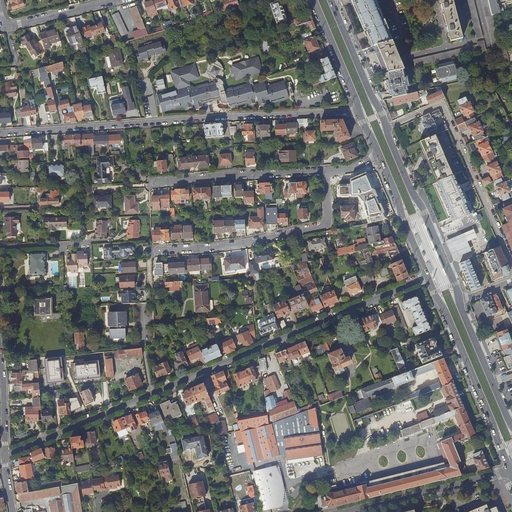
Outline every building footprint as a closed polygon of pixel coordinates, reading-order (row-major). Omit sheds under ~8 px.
[(22,0),(11,0),(12,4),(11,4),(12,9),(24,6),(22,0)] [(157,10),(156,9),(153,0),(152,1),(145,4),(148,13),(151,12),(157,10)] [(168,9),(167,5),(165,0),(154,0),(153,0),(156,9),(162,7),(163,10),(168,9)] [(168,9),(169,11),(181,7),(178,0),(166,0),(169,5),(167,5),(168,9)] [(226,10),(239,6),(237,0),(223,0),(222,0),(226,10)] [(270,4),(277,23),(287,20),(280,0),(270,4)] [(354,0),(367,29),(369,35),(373,45),(392,40),(387,29),(389,28),(385,19),(383,19),(375,0),(354,0)] [(445,26),(447,31),(449,31),(451,40),(463,37),(453,0),(440,0),(442,4),(440,4),(441,9),(443,9),(447,26),(445,26)] [(467,0),(477,38),(481,36),(483,36),(473,0),(467,0)] [(481,0),(493,47),(500,45),(493,13),(492,13),(488,0),(481,0)] [(488,0),(492,13),(493,13),(501,11),(498,0),(488,0)] [(148,35),(137,7),(131,9),(139,30),(133,32),(135,39),(148,35)] [(118,13),(112,16),(122,36),(127,33),(118,13)] [(304,23),(313,21),(310,15),(294,20),(295,23),(294,23),(291,26),(291,28),(304,23)] [(213,19),(216,29),(225,25),(222,16),(213,19)] [(166,29),(174,27),(172,21),(161,24),(163,30),(166,29)] [(316,29),(313,21),(304,23),(308,32),(309,31),(316,29)] [(102,24),(97,26),(100,34),(105,32),(102,24)] [(87,52),(85,48),(78,26),(73,28),(72,29),(72,28),(70,29),(68,28),(67,28),(66,29),(65,30),(65,31),(65,33),(66,33),(68,37),(71,44),(72,44),(73,45),(79,43),(82,54),(87,52)] [(94,36),(100,34),(97,26),(91,28),(90,26),(83,28),(87,37),(93,34),(94,36)] [(365,34),(358,37),(359,39),(369,35),(367,29),(363,31),(365,34)] [(40,34),(42,40),(45,50),(50,48),(49,44),(60,41),(57,30),(46,34),(46,32),(40,34)] [(309,31),(308,32),(302,34),(305,40),(311,37),(309,31)] [(45,50),(42,40),(35,44),(33,40),(31,41),(27,35),(19,39),(22,46),(25,44),(31,56),(34,54),(37,58),(36,57),(42,54),(41,52),(45,50)] [(315,37),(304,41),(309,53),(320,48),(315,37)] [(477,41),(478,43),(413,59),(414,65),(486,48),(484,39),(482,39),(477,41)] [(373,45),(382,67),(386,65),(388,71),(402,68),(404,67),(393,40),(392,40),(373,45)] [(155,53),(156,55),(157,55),(158,57),(159,56),(161,55),(162,53),(166,52),(165,46),(162,47),(161,42),(153,45),(152,42),(144,44),(145,47),(138,49),(139,54),(137,55),(139,60),(143,59),(144,62),(147,62),(149,61),(148,58),(149,57),(148,56),(155,53)] [(500,45),(505,70),(511,68),(506,44),(500,45)] [(119,48),(108,50),(112,67),(123,64),(119,48)] [(320,60),(328,57),(326,53),(317,55),(319,61),(320,60)] [(337,77),(328,57),(320,60),(324,69),(323,70),(323,72),(324,71),(326,74),(319,77),(320,78),(304,84),(305,89),(337,77)] [(177,74),(184,105),(185,109),(186,108),(186,109),(189,109),(190,109),(191,108),(192,108),(192,107),(193,106),(192,105),(194,104),(196,108),(197,109),(199,109),(200,108),(201,108),(203,107),(202,106),(203,106),(202,102),(212,99),(213,100),(220,98),(221,102),(223,103),(225,103),(226,103),(229,103),(230,106),(237,103),(237,104),(248,101),(249,105),(250,104),(250,106),(252,105),(253,105),(255,104),(256,104),(256,103),(257,102),(256,101),(258,101),(260,104),(261,105),(262,105),(264,105),(266,104),(266,103),(267,102),(266,99),(269,98),(271,102),(289,96),(285,82),(270,87),(269,83),(265,84),(265,83),(254,86),(250,74),(261,71),(260,67),(258,66),(259,65),(257,59),(251,61),(251,62),(249,61),(242,64),(241,65),(239,64),(234,66),(235,72),(237,73),(236,74),(237,78),(248,75),(251,84),(233,90),(232,89),(225,91),(223,84),(224,84),(224,83),(223,81),(222,80),(220,79),(220,77),(222,78),(223,77),(224,75),(224,72),(222,71),(223,70),(223,69),(222,66),(221,64),(219,62),(217,61),(214,63),(213,63),(211,65),(209,64),(208,65),(207,68),(207,70),(209,71),(207,74),(217,79),(218,82),(208,85),(191,90),(188,80),(195,78),(193,74),(196,74),(194,66),(188,68),(187,69),(186,69),(182,70),(182,73),(177,74)] [(437,67),(440,78),(441,78),(442,81),(458,78),(457,74),(458,74),(456,63),(454,63),(453,60),(438,63),(439,67),(437,67)] [(53,73),(56,73),(55,71),(62,69),(63,70),(63,72),(64,78),(66,78),(63,62),(49,66),(46,67),(48,73),(53,72),(53,73)] [(51,87),(48,73),(46,67),(39,69),(41,78),(40,79),(41,82),(45,81),(48,96),(46,97),(46,99),(52,98),(52,100),(47,101),(48,106),(44,107),(46,113),(57,110),(51,87)] [(387,71),(388,79),(386,79),(389,90),(391,89),(394,88),(395,91),(391,92),(393,96),(399,95),(408,93),(407,88),(403,89),(402,86),(406,86),(409,85),(407,75),(404,75),(402,68),(388,71),(387,71)] [(174,108),(184,105),(177,74),(174,75),(175,79),(176,80),(176,82),(177,86),(178,86),(180,91),(169,94),(169,93),(158,96),(162,111),(173,108),(174,108)] [(481,75),(484,82),(491,80),(488,74),(481,75)] [(104,83),(102,76),(88,79),(90,87),(97,86),(99,93),(106,91),(104,83)] [(15,90),(17,90),(16,81),(5,83),(7,97),(16,95),(15,90)] [(408,93),(399,95),(401,101),(419,97),(435,89),(437,89),(438,91),(427,96),(430,103),(445,96),(440,85),(408,93)] [(460,105),(464,115),(466,114),(468,119),(475,116),(473,111),(474,111),(470,100),(468,101),(466,96),(458,99),(460,105)] [(27,102),(29,115),(36,114),(33,100),(27,101),(27,102)] [(77,123),(76,120),(74,112),(73,106),(70,107),(68,100),(59,102),(61,109),(67,107),(68,113),(63,115),(65,122),(70,120),(71,123),(77,123)] [(111,106),(113,116),(126,113),(123,101),(119,102),(119,104),(111,106)] [(21,117),(29,115),(27,102),(25,102),(26,106),(22,107),(22,108),(20,109),(21,117)] [(86,117),(93,116),(91,105),(84,107),(86,117)] [(422,122),(427,131),(428,131),(431,136),(435,134),(444,130),(448,128),(446,123),(437,127),(432,117),(442,113),(440,109),(438,108),(422,116),(424,121),(422,122)] [(74,112),(76,120),(84,118),(82,110),(74,112)] [(0,123),(12,123),(10,113),(0,113),(0,123)] [(462,115),(455,119),(457,124),(465,121),(462,115)] [(469,125),(475,140),(476,140),(484,136),(487,135),(490,133),(489,132),(484,135),(483,131),(483,130),(479,120),(477,121),(475,116),(468,119),(467,120),(469,125)] [(297,123),(298,128),(306,128),(308,125),(308,119),(297,119),(297,123)] [(321,121),(321,131),(335,130),(340,142),(350,137),(343,120),(321,121)] [(457,124),(460,131),(467,128),(468,126),(465,120),(465,121),(457,124)] [(223,122),(204,124),(206,138),(224,136),(223,122)] [(298,133),(298,128),(297,123),(286,124),(286,125),(287,133),(298,133)] [(249,142),(256,142),(255,131),(253,131),(252,125),(244,125),(244,130),(243,130),(243,135),(246,135),(249,135),(249,142)] [(287,134),(287,133),(286,125),(275,125),(276,135),(287,134)] [(258,126),(258,137),(270,136),(270,126),(258,126)] [(306,132),(306,143),(312,143),(311,141),(315,141),(315,131),(306,132)] [(511,135),(511,133),(501,138),(503,142),(511,137),(511,135)] [(94,145),(94,144),(94,138),(93,134),(80,135),(81,145),(89,145),(89,155),(93,154),(93,145),(94,145)] [(431,136),(420,140),(429,161),(444,154),(435,134),(431,136)] [(69,145),(74,144),(73,135),(65,136),(65,140),(66,145),(69,145)] [(108,139),(108,144),(120,143),(120,141),(121,141),(121,138),(120,138),(120,135),(108,135),(108,139)] [(33,150),(33,149),(32,139),(31,136),(25,137),(25,139),(26,151),(27,151),(33,150)] [(478,145),(482,155),(483,155),(485,159),(493,156),(491,151),(492,150),(488,140),(486,141),(484,136),(476,140),(478,144),(478,145)] [(44,151),(49,151),(48,142),(42,143),(41,138),(32,139),(33,149),(44,148),(44,151)] [(466,144),(469,151),(474,149),(471,142),(466,144)] [(353,143),(341,148),(347,161),(358,156),(353,143)] [(213,153),(214,155),(219,154),(220,165),(232,164),(231,153),(233,153),(233,148),(213,150),(213,153)] [(295,151),(280,152),(280,161),(296,161),(295,151)] [(245,154),(246,165),(255,165),(254,153),(245,154)] [(428,161),(438,182),(453,175),(444,154),(429,161),(428,161)] [(208,156),(193,157),(194,167),(198,166),(201,166),(201,167),(209,166),(208,156)] [(487,165),(491,175),(492,175),(494,180),(502,176),(503,175),(497,160),(495,161),(493,156),(485,159),(487,165)] [(191,167),(194,167),(193,157),(178,158),(179,169),(188,168),(188,167),(191,167)] [(112,158),(97,159),(99,176),(106,175),(105,167),(108,167),(108,166),(113,166),(112,158)] [(19,172),(29,172),(28,160),(18,161),(19,172)] [(166,160),(154,161),(155,165),(157,165),(157,166),(158,166),(159,171),(167,170),(166,160)] [(48,165),(49,177),(65,176),(65,164),(48,165)] [(387,219),(366,173),(351,179),(350,184),(339,186),(339,189),(337,189),(338,197),(357,196),(363,202),(368,224),(387,219)] [(458,184),(454,175),(453,175),(438,182),(433,184),(448,218),(451,217),(452,219),(453,222),(472,213),(467,202),(468,202),(459,184),(458,184)] [(482,179),(484,184),(492,181),(489,175),(482,179)] [(496,185),(500,195),(501,195),(503,200),(511,195),(511,184),(509,178),(504,181),(502,176),(494,180),(496,185)] [(297,194),(297,193),(297,183),(289,183),(288,184),(288,186),(289,186),(289,189),(289,190),(285,190),(285,198),(290,197),(290,194),(297,194)] [(297,183),(297,193),(301,193),(301,191),(306,191),(306,184),(302,184),(302,183),(297,183)] [(261,194),(266,194),(265,184),(258,184),(258,190),(257,190),(257,193),(258,194),(261,193),(261,194)] [(265,184),(266,194),(270,194),(270,193),(273,193),(274,192),(274,189),(273,189),(273,184),(265,184)] [(236,196),(244,196),(244,194),(244,192),(244,185),(235,185),(236,196)] [(215,197),(223,197),(223,186),(214,187),(215,197)] [(223,186),(223,197),(232,197),(231,186),(223,186)] [(8,187),(0,187),(0,201),(9,201),(9,192),(8,192),(8,187)] [(195,199),(202,199),(202,188),(194,189),(194,197),(195,197),(195,199)] [(202,199),(202,201),(210,201),(210,198),(211,198),(211,188),(202,188),(202,199)] [(40,199),(40,204),(59,204),(58,190),(51,190),(51,194),(46,194),(46,199),(40,199)] [(176,203),(181,203),(181,190),(176,191),(172,191),(173,199),(176,199),(176,203)] [(181,190),(181,203),(186,203),(186,199),(190,199),(189,190),(185,191),(185,190),(181,190)] [(255,203),(254,193),(244,194),(244,196),(245,203),(255,203)] [(160,196),(160,207),(170,207),(170,195),(160,196)] [(111,196),(105,196),(100,196),(94,196),(94,208),(100,208),(100,207),(106,207),(106,208),(112,208),(111,196)] [(135,200),(134,196),(125,196),(126,214),(139,213),(139,204),(135,205),(135,200)] [(161,210),(160,207),(160,196),(152,197),(153,203),(154,203),(154,210),(161,210)] [(502,224),(511,245),(511,199),(503,204),(505,207),(503,208),(509,221),(502,224)] [(278,222),(288,222),(287,203),(283,204),(277,204),(278,222)] [(354,206),(342,207),(342,217),(346,217),(346,220),(349,220),(355,220),(354,206)] [(263,207),(258,208),(258,217),(249,217),(250,228),(264,227),(263,207)] [(307,209),(299,210),(299,219),(307,219),(307,209)] [(19,217),(6,218),(6,224),(7,224),(7,236),(17,236),(16,223),(19,223),(19,217)] [(71,218),(48,218),(49,227),(53,227),(53,231),(59,230),(59,227),(71,226),(71,218)] [(129,232),(128,232),(128,238),(139,237),(139,230),(140,230),(139,220),(130,220),(130,224),(129,224),(129,228),(129,232)] [(245,220),(235,221),(236,229),(246,229),(245,220)] [(97,232),(96,232),(96,237),(107,236),(107,233),(108,233),(107,228),(111,228),(111,221),(97,221),(97,229),(97,232)] [(216,233),(225,232),(224,221),(213,221),(213,232),(216,232),(216,233)] [(236,231),(236,229),(235,221),(224,221),(225,232),(225,233),(230,233),(230,232),(236,231)] [(183,238),(194,237),(193,226),(182,227),(183,238)] [(171,238),(183,238),(182,227),(171,228),(171,238)] [(359,251),(363,250),(381,246),(380,242),(381,242),(377,227),(367,229),(370,244),(367,244),(359,246),(355,247),(356,252),(359,251)] [(154,240),(162,240),(161,231),(161,229),(158,229),(158,231),(154,231),(154,240)] [(445,242),(452,260),(461,256),(471,252),(467,243),(477,239),(473,230),(455,238),(445,242)] [(386,245),(395,243),(392,237),(385,239),(386,245)] [(308,242),(310,251),(327,248),(325,238),(320,239),(319,239),(314,240),(308,242)] [(393,264),(402,260),(397,249),(395,243),(386,245),(381,246),(363,250),(367,266),(374,264),(371,256),(388,252),(393,264)] [(114,254),(119,253),(119,254),(119,255),(120,255),(120,256),(121,257),(122,258),(123,258),(124,258),(125,258),(126,258),(127,257),(136,257),(135,245),(119,246),(119,249),(114,249),(113,246),(105,246),(105,259),(114,258),(114,254)] [(486,260),(493,276),(494,276),(496,280),(508,276),(511,267),(508,261),(507,261),(502,251),(500,250),(499,250),(497,246),(484,252),(485,256),(488,255),(489,258),(486,259),(487,260),(486,260)] [(272,249),(254,253),(257,263),(274,259),(272,249)] [(78,255),(79,273),(80,273),(80,272),(83,272),(84,271),(84,267),(88,267),(88,255),(85,255),(82,255),(82,252),(78,253),(78,255)] [(46,261),(46,253),(29,254),(29,261),(29,269),(30,269),(30,277),(47,276),(46,268),(45,261),(46,261)] [(300,261),(308,260),(307,253),(300,253),(300,261)] [(79,276),(79,273),(78,255),(73,255),(73,259),(73,260),(71,260),(67,260),(68,276),(69,277),(77,277),(79,276)] [(230,260),(225,260),(227,271),(246,268),(244,257),(239,257),(239,256),(230,258),(230,260)] [(200,259),(200,260),(200,270),(212,269),(212,258),(200,259)] [(352,259),(356,269),(360,268),(359,261),(357,262),(355,258),(352,259)] [(460,263),(472,290),(481,286),(469,258),(460,263)] [(200,271),(200,270),(200,260),(187,261),(188,271),(200,271)] [(405,268),(402,260),(393,264),(391,265),(398,281),(409,277),(405,268)] [(116,274),(122,273),(136,272),(137,272),(137,268),(135,267),(135,263),(122,263),(122,272),(120,272),(120,271),(117,271),(116,271),(116,274)] [(164,275),(164,274),(163,264),(163,263),(156,264),(156,270),(155,270),(155,276),(164,275)] [(163,264),(164,274),(185,273),(184,263),(163,264)] [(314,280),(312,275),(306,263),(292,265),(300,285),(303,293),(304,294),(308,292),(309,294),(318,290),(314,280)] [(380,270),(381,272),(382,276),(389,273),(386,267),(380,270)] [(362,283),(363,285),(375,280),(372,273),(360,278),(362,283)] [(120,278),(121,288),(135,287),(135,277),(120,278)] [(182,288),(183,287),(183,284),(183,282),(168,282),(164,283),(164,287),(170,287),(171,291),(182,290),(182,288)] [(361,290),(361,289),(359,284),(358,282),(347,287),(350,295),(361,290)] [(208,285),(195,286),(197,312),(211,311),(208,285)] [(325,307),(338,301),(337,298),(335,292),(333,293),(330,287),(327,289),(329,294),(321,298),(325,307)] [(136,303),(135,290),(119,291),(119,297),(122,297),(123,304),(136,303)] [(249,294),(251,294),(250,292),(248,293),(248,290),(242,291),(244,304),(252,303),(251,298),(250,298),(249,294)] [(304,294),(289,301),(291,306),(293,311),(294,313),(309,307),(304,294)] [(480,300),(487,317),(503,310),(496,294),(480,300)] [(319,298),(321,298),(320,296),(317,297),(318,299),(311,302),(311,301),(308,301),(313,312),(323,307),(319,298)] [(417,296),(402,303),(405,311),(410,309),(417,326),(412,328),(416,336),(431,329),(428,322),(427,321),(423,311),(420,304),(421,304),(417,296)] [(51,299),(34,299),(35,315),(52,315),(51,299)] [(278,318),(293,311),(291,306),(288,307),(285,301),(273,306),(278,318)] [(402,332),(406,331),(408,330),(398,306),(394,307),(393,305),(391,306),(393,310),(397,320),(402,332)] [(384,326),(397,320),(393,310),(380,316),(384,326)] [(122,337),(126,337),(126,312),(110,312),(111,337),(112,337),(112,339),(114,340),(120,340),(122,339),(122,337)] [(366,331),(380,325),(376,314),(366,318),(361,320),(366,331)] [(267,321),(271,331),(276,328),(276,329),(280,328),(275,317),(267,321)] [(262,334),(271,331),(267,321),(259,324),(262,331),(261,331),(262,334)] [(252,339),(256,337),(254,325),(247,328),(248,331),(237,336),(240,343),(243,342),(244,346),(254,343),(253,340),(252,339)] [(495,334),(502,351),(503,351),(511,347),(511,331),(509,333),(507,330),(495,334)] [(75,333),(75,343),(79,343),(80,348),(85,348),(84,332),(75,333)] [(430,340),(429,340),(416,346),(423,363),(442,355),(440,350),(439,349),(437,350),(435,345),(436,344),(436,343),(436,342),(436,341),(436,340),(435,339),(434,339),(433,338),(432,338),(432,339),(431,339),(430,339),(430,340)] [(234,348),(236,347),(233,339),(227,342),(231,352),(235,351),(234,348)] [(305,341),(296,345),(300,356),(310,352),(305,341)] [(324,343),(313,348),(318,359),(328,354),(328,352),(330,351),(326,341),(323,343),(324,343)] [(227,354),(231,352),(227,342),(221,345),(224,352),(226,351),(227,354)] [(203,364),(206,363),(201,351),(198,344),(188,348),(189,353),(187,354),(190,361),(200,357),(203,364)] [(201,351),(206,363),(223,356),(217,344),(210,347),(211,349),(209,350),(208,348),(201,351)] [(290,360),(300,356),(296,345),(286,350),(290,359),(290,360)] [(401,375),(407,373),(403,363),(404,363),(401,358),(399,354),(402,353),(403,352),(403,351),(404,350),(402,346),(394,350),(391,351),(400,372),(401,375)] [(511,347),(503,351),(505,354),(506,357),(505,357),(504,358),(505,360),(507,366),(508,365),(510,365),(511,368),(510,368),(511,370),(511,369),(511,347)] [(116,359),(143,356),(142,348),(104,352),(104,355),(115,354),(116,359)] [(342,349),(328,355),(337,375),(337,374),(339,373),(339,374),(343,372),(343,371),(346,370),(344,367),(351,364),(348,357),(346,358),(342,349)] [(280,363),(290,359),(286,350),(276,353),(280,363)] [(184,367),(189,365),(183,352),(175,355),(178,361),(175,362),(177,368),(183,366),(184,367)] [(105,360),(107,378),(114,377),(112,359),(109,360),(105,360)] [(444,387),(454,383),(447,368),(444,359),(407,373),(401,375),(394,378),(384,382),(362,390),(365,398),(367,397),(414,380),(414,379),(415,379),(415,378),(413,379),(413,378),(436,369),(444,387)] [(73,362),(75,381),(101,379),(100,360),(73,362)] [(158,367),(161,376),(164,375),(165,375),(172,372),(167,362),(160,365),(158,364),(158,365),(158,367)] [(261,376),(261,371),(260,365),(253,368),(253,367),(247,370),(248,370),(246,371),(251,382),(258,379),(257,378),(261,376)] [(224,371),(212,376),(215,383),(213,384),(217,394),(229,389),(227,383),(226,383),(225,380),(227,380),(227,378),(224,371)] [(240,387),(251,382),(246,371),(240,373),(235,375),(240,387)] [(13,384),(22,384),(22,378),(24,378),(23,377),(22,377),(22,375),(26,375),(26,372),(22,373),(22,372),(12,373),(13,384)] [(126,380),(131,390),(143,385),(139,374),(126,380)] [(268,378),(273,391),(281,388),(275,375),(268,378)] [(270,393),(273,391),(268,378),(265,380),(270,393)] [(40,392),(39,383),(36,383),(32,383),(33,388),(35,388),(36,398),(41,398),(40,392)] [(205,383),(192,388),(198,402),(202,400),(201,398),(205,396),(209,407),(212,406),(214,410),(215,409),(205,383)] [(436,417),(464,406),(458,392),(454,383),(444,387),(443,387),(447,397),(451,395),(452,397),(447,399),(449,403),(454,401),(454,403),(434,411),(436,417)] [(409,396),(410,399),(441,388),(439,384),(409,396)] [(199,404),(198,402),(192,388),(183,393),(188,405),(196,401),(198,404),(199,404)] [(86,403),(87,405),(95,401),(95,400),(95,399),(90,389),(82,393),(86,404),(86,403)] [(341,389),(328,394),(331,401),(344,396),(341,389)] [(301,413),(300,409),(291,390),(284,393),(287,399),(276,404),(273,396),(266,399),(268,412),(269,425),(272,424),(301,413)] [(368,399),(367,397),(365,398),(362,390),(357,392),(361,402),(353,405),(353,406),(350,407),(352,413),(355,412),(356,413),(371,407),(368,399)] [(70,404),(70,399),(67,400),(68,403),(65,403),(64,399),(59,400),(60,415),(66,414),(66,415),(66,416),(70,416),(70,415),(70,414),(69,404),(70,404)] [(181,414),(176,402),(171,405),(170,401),(161,405),(167,418),(171,416),(172,418),(181,414)] [(461,461),(455,448),(453,443),(467,437),(475,434),(468,417),(464,406),(436,417),(430,419),(420,423),(401,430),(403,438),(422,431),(422,429),(436,423),(455,415),(462,433),(441,442),(450,466),(450,468),(446,469),(446,468),(436,470),(436,471),(367,488),(370,498),(461,475),(456,463),(461,461)] [(42,410),(41,407),(35,407),(26,407),(27,423),(32,423),(32,419),(38,419),(38,421),(39,421),(39,415),(38,415),(38,411),(39,411),(39,410),(42,410)] [(71,409),(72,418),(79,414),(77,407),(71,409)] [(317,407),(311,409),(309,410),(310,416),(310,417),(318,416),(317,407)] [(42,411),(43,422),(44,421),(44,422),(44,423),(47,423),(48,422),(48,421),(53,421),(52,410),(42,411)] [(159,410),(148,414),(153,426),(164,421),(159,410)] [(136,415),(140,424),(141,424),(142,425),(149,422),(148,421),(149,420),(146,412),(142,413),(136,415)] [(276,439),(272,424),(269,425),(268,412),(266,412),(261,413),(257,414),(252,415),(240,417),(237,418),(240,431),(240,432),(242,431),(249,463),(287,454),(288,460),(289,460),(289,464),(315,460),(314,456),(323,455),(321,434),(320,432),(311,434),(294,436),(276,439)] [(420,423),(430,419),(427,412),(417,416),(420,423)] [(217,422),(220,421),(217,413),(205,418),(207,423),(207,424),(208,423),(217,422)] [(127,416),(122,418),(126,427),(130,425),(131,428),(133,429),(136,428),(136,426),(132,414),(128,416),(127,416)] [(192,426),(200,425),(196,416),(189,420),(192,426)] [(318,416),(310,417),(311,428),(319,426),(318,416)] [(126,427),(122,418),(113,421),(115,426),(114,427),(115,430),(116,429),(117,431),(126,427)] [(225,420),(220,421),(217,422),(220,435),(227,433),(225,420)] [(294,436),(311,434),(309,422),(292,424),(294,436)] [(84,433),(86,444),(96,442),(94,431),(84,433)] [(205,435),(181,440),(184,450),(196,448),(198,458),(209,456),(205,435)] [(72,444),(72,448),(78,447),(84,446),(83,440),(81,441),(81,436),(71,438),(72,444)] [(453,443),(455,448),(469,442),(467,437),(453,443)] [(75,461),(72,448),(72,444),(68,445),(68,448),(68,449),(66,450),(65,449),(62,450),(61,451),(62,461),(66,460),(70,460),(70,462),(75,461)] [(44,449),(45,458),(54,457),(53,448),(44,449)] [(41,449),(30,453),(34,461),(45,457),(41,449)] [(179,451),(173,452),(172,453),(173,460),(181,459),(179,451)] [(478,471),(490,468),(483,453),(482,451),(474,454),(476,457),(473,458),(476,464),(478,471)] [(18,459),(19,466),(31,464),(32,463),(32,462),(30,462),(29,457),(18,459)] [(157,457),(162,476),(166,475),(167,481),(173,479),(172,474),(171,474),(168,461),(161,463),(159,457),(157,457)] [(465,471),(461,461),(456,463),(461,475),(470,472),(470,470),(465,471)] [(31,464),(19,466),(22,476),(33,474),(31,464)] [(76,472),(91,469),(90,464),(76,466),(76,469),(76,472)] [(284,500),(283,505),(288,504),(284,486),(279,466),(276,467),(277,469),(278,470),(280,473),(282,479),(283,483),(284,487),(282,487),(284,500)] [(263,511),(283,505),(284,500),(282,487),(284,487),(283,483),(282,479),(280,473),(278,470),(277,469),(276,467),(254,472),(263,511)] [(94,490),(98,489),(101,488),(101,490),(105,489),(105,486),(108,486),(109,489),(113,488),(113,487),(116,487),(121,486),(119,475),(103,478),(92,480),(92,481),(81,482),(83,493),(90,492),(90,493),(94,493),(94,490)] [(48,489),(63,486),(62,480),(47,483),(48,489)] [(196,498),(199,511),(196,511),(210,511),(210,508),(207,509),(204,497),(207,496),(203,480),(189,483),(193,499),(196,498)] [(19,494),(29,492),(27,482),(17,484),(19,494)] [(78,483),(67,485),(63,486),(48,489),(29,492),(19,494),(20,502),(61,494),(61,495),(59,496),(60,499),(49,501),(50,511),(82,511),(78,483)] [(361,500),(370,498),(367,488),(366,484),(362,485),(358,486),(361,500)] [(250,498),(256,497),(253,486),(248,487),(250,498)] [(320,510),(361,500),(358,486),(317,497),(320,510)] [(186,501),(168,505),(169,507),(182,504),(183,509),(187,508),(186,501)]
